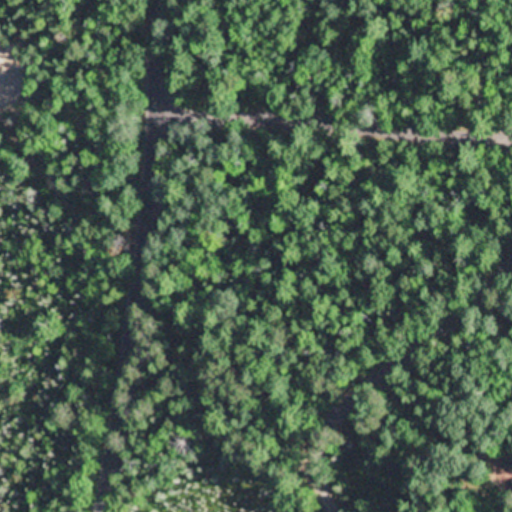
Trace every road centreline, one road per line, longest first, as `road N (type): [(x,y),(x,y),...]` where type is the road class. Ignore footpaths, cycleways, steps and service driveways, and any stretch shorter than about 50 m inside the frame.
road 1 (residential): [(105,511),(156,204),(161,0)]
road 2 (residential): [(511,135),(162,116)]
road 3 (residential): [(336,511),(321,478),(319,437),(369,379),(485,300),(511,269)]
